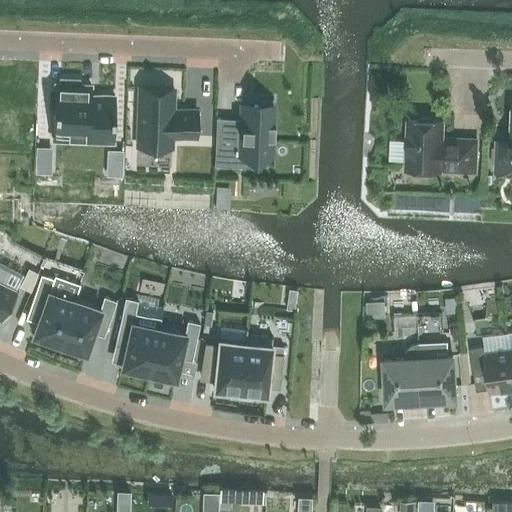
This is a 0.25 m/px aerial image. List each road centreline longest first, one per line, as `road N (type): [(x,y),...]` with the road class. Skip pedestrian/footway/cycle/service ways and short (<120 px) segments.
road 1 (residential): [(0,364),(161,418),(325,440)]
road 2 (residential): [(230,50),(0,40)]
road 3 (residential): [(325,440),(511,428)]
